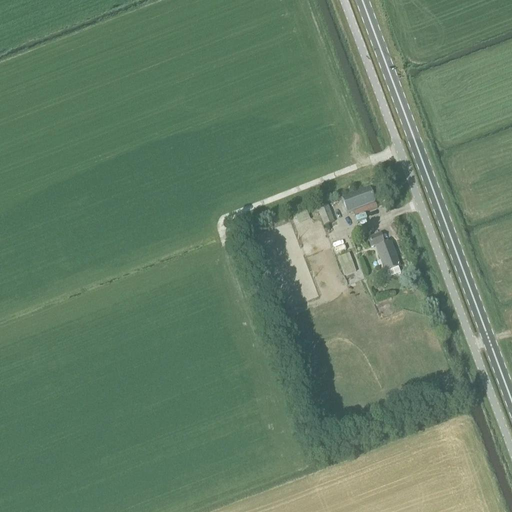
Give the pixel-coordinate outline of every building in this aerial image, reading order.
[(347,213),(375,203),(370,190),(342,200),(347,213)] [(324,227),(334,223),(328,206),(317,209),(324,227)] [(306,212),(295,217),(299,226),(310,221),(306,212)] [(370,249),(384,244),(381,235),(367,240),(370,249)] [(400,274),(398,269),(401,268),(391,243),(375,249),(385,274),(387,273),(389,278),(400,274)] [(349,255),(338,259),(344,277),(355,273),(349,255)]
